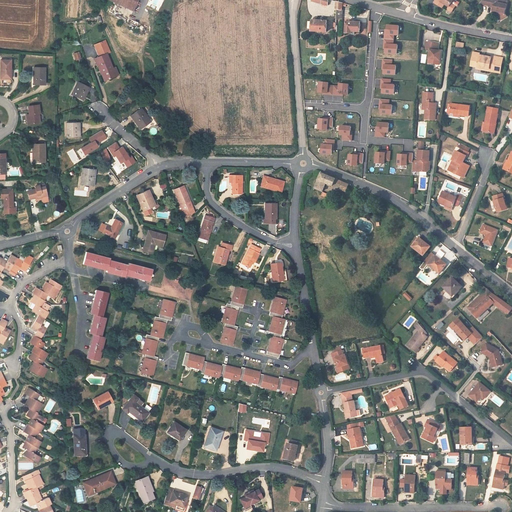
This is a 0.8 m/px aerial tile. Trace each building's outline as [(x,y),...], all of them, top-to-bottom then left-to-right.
[(135,5),(125,0),(121,0),(120,4),(132,11),(135,5)] [(435,0),(434,2),(439,4),(438,6),(442,8),(445,4),(449,7),(448,8),(453,10),(456,6),(451,3),(453,0),(435,0)] [(500,20),(507,16),(505,13),(507,1),(502,0),(501,3),(497,3),(497,0),(489,0),(490,1),(488,7),(493,8),(492,10),(498,12),(498,14),(497,16),(500,20)] [(343,3),(336,1),(336,10),(342,10),(342,6),(346,7),(346,4),(343,3)] [(327,32),(327,21),(313,21),(312,31),(327,32)] [(352,32),(360,32),(361,23),(346,22),(346,33),(352,34),(352,32)] [(399,26),(387,25),(386,34),(385,33),(384,39),(394,39),(394,35),(398,35),(399,26)] [(394,39),(384,39),(384,45),(385,45),(385,53),(397,54),(398,45),(394,45),(394,39)] [(105,68),(109,79),(118,75),(115,67),(113,68),(106,53),(110,52),(105,40),(94,45),(99,57),(94,58),(97,66),(98,65),(100,70),(105,68)] [(438,43),(427,42),(426,49),(430,50),(428,63),(439,65),(441,51),(437,51),(436,50),(436,48),(438,49),(438,43)] [(473,54),(471,66),(478,67),(489,69),(490,65),(495,66),(496,57),(492,56),(491,58),(479,55),(473,54)] [(392,60),(383,59),(383,66),(384,66),(383,74),(396,75),(396,66),(392,65),(392,60)] [(11,79),(11,60),(0,60),(0,79),(11,79)] [(44,68),(34,68),(34,77),(35,77),(35,84),(44,85),(44,68)] [(105,68),(100,70),(104,81),(109,79),(105,68)] [(391,80),(382,79),(381,85),(382,85),(382,93),(394,94),(395,85),(391,85),(391,80)] [(89,87),(78,81),(71,94),(77,97),(79,94),(84,97),(86,92),(86,93),(89,87)] [(328,83),(319,82),(318,93),(323,93),(327,93),(327,94),(333,95),(334,86),(328,86),(328,83)] [(339,86),(334,86),(333,95),(339,95),(339,94),(343,94),(348,95),(348,84),(339,83),(339,86)] [(436,110),(436,103),(433,103),(433,93),(423,93),(423,106),(426,106),(425,110),(425,120),(435,120),(436,113),(435,113),(435,110),(436,110)] [(388,100),(379,99),(379,105),(380,105),(380,113),(392,114),(392,105),(388,105),(388,100)] [(459,115),(469,116),(470,107),(451,104),(450,105),(449,113),(449,114),(459,115)] [(38,105),(28,106),(29,115),(28,115),(29,124),(39,123),(38,114),(39,113),(38,105)] [(485,132),(494,134),(498,115),(497,114),(498,109),(488,107),(487,113),(488,113),(486,122),(483,122),(481,131),(485,132)] [(141,108),(130,116),(135,122),(140,129),(150,122),(141,108)] [(333,127),(333,118),(327,117),(327,118),(319,118),(318,130),(327,131),(327,127),(333,127)] [(79,123),(66,123),(67,137),(73,137),(73,133),(79,133),(79,128),(79,123)] [(389,124),(378,123),(378,127),(378,131),(376,131),(375,137),(384,138),(385,132),(388,132),(389,124)] [(351,127),(340,126),(340,135),(343,135),(343,141),(351,141),(352,135),(350,135),(351,127)] [(83,154),(98,147),(96,143),(106,138),(102,130),(88,137),(90,142),(79,147),(83,154)] [(334,146),(335,140),(325,140),(325,144),(322,144),(321,154),(332,154),(332,146),(334,146)] [(130,158),(122,145),(119,147),(116,141),(107,147),(113,157),(115,156),(119,164),(123,161),(126,167),(135,162),(132,157),(130,158)] [(45,162),(44,144),(32,144),(32,152),(34,152),(34,162),(45,162)] [(450,171),(464,178),(470,166),(465,164),(465,165),(462,164),(466,156),(467,157),(469,153),(467,152),(462,149),(461,149),(459,153),(456,151),(452,160),(453,160),(454,161),(450,171)] [(429,162),(429,151),(423,151),(419,151),(418,150),(418,161),(413,161),(412,171),(418,172),(418,166),(420,166),(420,172),(427,172),(430,170),(430,166),(428,166),(428,162),(429,162)] [(375,152),(375,163),(384,164),(384,160),(389,161),(390,152),(385,151),(385,153),(380,153),(375,152)] [(363,163),(364,154),(357,153),(356,154),(348,154),(348,165),(357,165),(357,163),(363,163)] [(398,154),(397,165),(407,165),(407,162),(412,162),(413,153),(407,153),(407,155),(403,154),(398,154)] [(95,170),(82,168),(81,185),(93,186),(94,177),(95,177),(95,170)] [(333,186),(336,179),(321,173),(315,188),(323,191),(326,183),(333,186)] [(242,175),(229,175),(229,183),(232,183),(232,194),(241,194),(242,175)] [(267,177),(263,176),(260,186),(281,192),(284,182),(275,179),(275,181),(267,178),(267,177)] [(349,184),(341,181),(338,188),(346,191),(349,184)] [(27,191),(29,199),(35,197),(35,196),(40,195),(41,199),(47,197),(45,186),(39,188),(39,185),(35,187),(35,189),(27,191)] [(185,216),(194,212),(192,206),(190,207),(185,196),(187,195),(183,186),(174,190),(180,205),(176,207),(178,212),(182,210),(185,216)] [(4,208),(13,208),(12,189),(0,190),(1,198),(4,198),(4,208)] [(148,189),(136,195),(143,211),(149,208),(148,205),(153,202),(151,197),(152,197),(148,189)] [(443,192),(438,203),(446,206),(452,209),(454,204),(455,202),(459,204),(462,196),(458,194),(457,198),(443,192)] [(498,212),(507,209),(503,194),(493,197),(498,212)] [(276,208),(276,204),(265,204),(265,218),(263,218),(263,223),(277,223),(277,208),(276,208)] [(207,240),(214,218),(205,215),(198,237),(207,240)] [(115,238),(122,223),(115,219),(111,228),(106,226),(103,232),(115,238)] [(491,246),(498,230),(483,224),(480,232),(486,235),(483,242),(491,246)] [(162,246),(165,235),(148,231),(147,236),(148,237),(147,240),(146,239),(143,251),(152,254),(155,244),(162,246)] [(430,247),(419,238),(412,246),(416,249),(416,250),(423,255),(430,247)] [(232,246),(222,243),(221,247),(219,247),(214,262),(224,264),(228,250),(231,250),(232,246)] [(260,249),(251,244),(242,264),(249,267),(252,261),(254,262),(259,253),(258,253),(260,249)] [(110,259),(86,252),(83,263),(107,269),(106,270),(106,271),(125,276),(125,275),(125,274),(149,280),(152,270),(128,263),(128,265),(109,260),(110,259)] [(436,270),(440,273),(447,264),(435,256),(431,253),(424,261),(428,265),(436,270)] [(11,255),(7,261),(1,258),(0,257),(0,272),(1,273),(3,268),(9,271),(11,269),(17,258),(11,255)] [(27,255),(23,262),(17,258),(11,269),(17,273),(19,268),(25,272),(33,259),(27,255)] [(283,280),(281,262),(270,264),(273,281),(283,280)] [(452,277),(443,287),(453,296),(462,287),(452,277)] [(36,288),(32,294),(35,295),(41,299),(44,300),(47,294),(54,298),(59,289),(61,286),(51,279),(48,283),(46,282),(42,289),(41,291),(39,289),(36,288)] [(247,289),(237,286),(235,291),(232,301),(234,302),(233,306),(230,305),(229,305),(228,308),(227,308),(226,312),(225,312),(222,323),(225,323),(228,324),(227,328),(226,328),(224,332),(221,342),(232,345),(236,330),(237,327),(233,326),(237,310),(238,311),(239,307),(242,308),(243,304),(247,289)] [(510,306),(492,294),(487,289),(467,308),(477,318),(487,309),(493,303),(509,314),(511,309),(511,303),(510,306)] [(105,317),(101,316),(107,292),(97,290),(91,314),(93,314),(95,315),(90,333),(92,334),(93,334),(87,358),(98,361),(104,337),(100,336),(105,317)] [(406,292),(403,295),(409,301),(412,298),(406,292)] [(41,299),(35,295),(31,302),(36,305),(33,310),(32,311),(39,315),(45,318),(48,312),(42,308),(45,302),(41,300),(41,299)] [(266,354),(275,357),(276,353),(278,353),(279,349),(280,349),(283,338),(280,338),(277,337),(278,333),(279,334),(280,329),(281,329),(284,319),(282,318),(278,317),(279,314),(281,314),(282,310),(283,310),(286,299),(275,296),(271,311),(270,311),(269,315),(273,316),(269,331),(268,335),(272,336),(268,351),(267,350),(266,354)] [(167,320),(171,321),(172,317),(171,317),(175,302),(165,299),(164,304),(163,304),(160,314),(162,315),(162,318),(158,318),(158,317),(157,321),(155,321),(154,325),(153,325),(151,336),(149,335),(149,339),(147,339),(146,343),(145,343),(142,353),(145,354),(148,355),(147,359),(146,358),(145,363),(144,362),(141,373),(152,376),(156,361),(157,357),(153,356),(157,341),(158,341),(159,338),(162,338),(165,323),(166,323),(167,320)] [(489,312),(487,309),(477,318),(480,321),(489,312)] [(45,318),(39,315),(31,327),(37,331),(34,336),(40,339),(47,329),(41,325),(45,318)] [(458,318),(450,326),(453,330),(454,329),(458,332),(461,336),(459,337),(463,341),(468,337),(469,336),(474,341),(473,342),(475,345),(483,337),(473,327),(469,331),(458,318)] [(7,322),(1,319),(0,321),(0,342),(3,344),(10,331),(4,328),(7,322)] [(419,330),(407,345),(417,353),(419,349),(418,348),(427,337),(425,335),(424,334),(425,331),(417,322),(414,327),(419,330)] [(40,339),(34,336),(30,343),(35,346),(31,352),(33,353),(44,359),(48,353),(41,349),(44,343),(40,341),(41,340),(40,339)] [(487,344),(481,353),(492,359),(491,360),(493,368),(503,365),(499,351),(487,344)] [(382,354),(381,346),(363,349),(364,358),(370,356),(376,355),(376,357),(377,361),(383,360),(382,354)] [(336,368),(338,373),(345,371),(350,369),(348,364),(345,355),(344,355),(342,350),(336,352),(332,354),(334,359),(336,358),(337,362),(338,367),(336,368)] [(457,363),(444,351),(439,357),(436,355),(434,359),(436,361),(435,361),(442,367),(443,366),(444,364),(452,370),(457,363)] [(41,365),(44,359),(33,353),(29,359),(35,362),(29,370),(32,372),(42,378),(47,369),(41,365)] [(189,353),(185,353),(183,362),(187,363),(186,364),(191,365),(190,366),(201,369),(201,370),(204,371),(204,373),(209,374),(208,375),(219,377),(219,376),(220,373),(224,374),(223,376),(228,377),(228,378),(238,380),(239,376),(243,377),(243,379),(247,380),(247,381),(257,383),(258,383),(261,384),(261,385),(265,386),(265,387),(276,390),(276,389),(277,386),(281,387),(280,389),(285,390),(284,390),(295,393),(298,382),(283,378),(279,377),(279,379),(264,375),(260,374),(260,373),(245,369),(245,368),(242,367),(241,370),(226,366),(226,365),(222,364),(222,366),(207,362),(203,361),(204,358),(189,354),(189,353)] [(486,401),(484,399),(490,391),(480,383),(469,395),(482,405),(486,401)] [(36,400),(40,394),(28,388),(25,394),(30,397),(25,405),(27,406),(31,409),(38,413),(43,404),(36,400)] [(409,406),(405,398),(401,389),(385,396),(389,404),(392,403),(393,407),(398,404),(401,409),(409,406)] [(107,391),(92,400),(97,408),(104,404),(105,405),(113,401),(107,391)] [(356,411),(354,401),(353,401),(352,397),(351,394),(351,391),(341,393),(342,399),(343,403),(345,403),(346,409),(347,412),(345,413),(346,418),(355,417),(355,416),(361,415),(360,410),(356,411)] [(140,406),(142,402),(138,399),(133,395),(122,409),(127,412),(128,411),(141,421),(148,413),(140,406)] [(35,429),(40,432),(44,426),(41,424),(41,423),(44,418),(41,416),(37,414),(38,413),(31,409),(27,416),(32,419),(28,425),(35,429)] [(400,445),(409,440),(406,434),(406,435),(404,433),(405,432),(401,424),(400,424),(397,420),(395,415),(385,418),(389,425),(400,445)] [(425,426),(428,428),(423,438),(433,442),(435,437),(433,436),(437,429),(441,430),(443,426),(439,425),(428,420),(425,426)] [(186,430),(174,422),(167,432),(173,436),(173,435),(180,439),(186,430)] [(352,438),(354,448),(364,446),(360,427),(364,427),(363,422),(347,425),(348,430),(350,439),(352,438)] [(35,429),(28,425),(24,432),(29,435),(25,441),(26,441),(37,448),(41,441),(35,438),(38,432),(34,430),(35,429)] [(472,437),(472,427),(461,428),(461,445),(471,444),(471,437),(472,437)] [(84,428),(73,429),(74,455),(85,455),(84,435),(84,428)] [(215,450),(221,432),(210,428),(204,446),(215,450)] [(257,452),(263,442),(250,433),(244,443),(257,452)] [(34,454),(37,448),(26,441),(23,447),(28,450),(24,456),(37,464),(41,458),(34,454)] [(294,461),(298,446),(288,443),(284,458),(294,461)] [(366,463),(366,455),(357,455),(357,463),(366,463)] [(374,463),(374,455),(366,455),(366,463),(374,463)] [(477,468),(468,467),(468,479),(469,479),(468,485),(478,485),(478,481),(477,481),(477,476),(477,468)] [(506,469),(497,467),(494,482),(493,487),(503,489),(504,485),(503,485),(504,479),(506,469)] [(24,492),(27,499),(34,495),(39,493),(36,487),(43,483),(38,474),(37,475),(35,470),(24,476),(26,480),(25,481),(29,490),(24,492)] [(352,471),(343,471),(343,483),(344,483),(344,489),(354,489),(354,484),(352,484),(352,479),(352,471)] [(446,472),(437,471),(436,483),(437,483),(436,489),(440,489),(440,494),(446,494),(447,489),(451,490),(452,480),(445,480),(446,472)] [(114,483),(110,473),(84,483),(89,494),(114,483)] [(416,475),(406,475),(405,492),(413,493),(413,485),(415,485),(416,475)] [(150,484),(147,477),(135,481),(142,500),(147,498),(148,500),(153,498),(151,491),(148,484),(150,484)] [(383,480),(374,479),(373,491),(373,496),(374,497),(384,497),(384,493),(382,493),(383,488),(383,480)] [(301,502),(303,488),(293,487),(291,500),(301,502)] [(184,506),(187,496),(173,492),(173,490),(169,489),(164,504),(169,506),(171,502),(176,504),(184,506)] [(239,500),(243,507),(250,504),(258,500),(257,499),(262,497),(258,489),(253,491),(252,490),(248,492),(248,494),(245,496),(239,500)] [(34,495),(27,499),(30,506),(36,503),(38,510),(39,510),(50,505),(51,504),(48,498),(42,501),(39,494),(35,496),(34,495)]
